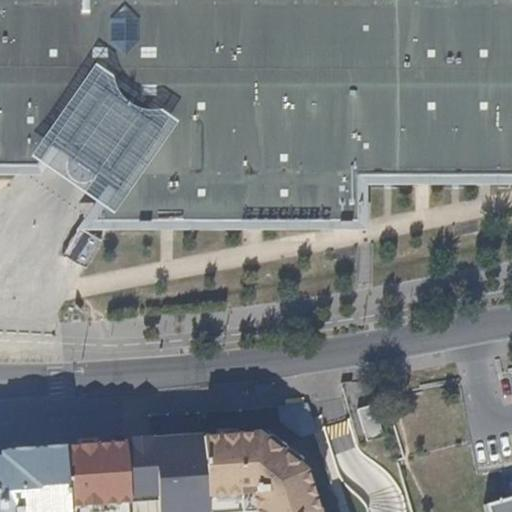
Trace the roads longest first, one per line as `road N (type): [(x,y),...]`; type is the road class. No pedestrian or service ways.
road 1 (secondary): [(0,381),(228,373),(511,323)]
road 2 (unknown): [(0,266),(37,249),(86,199),(199,0)]
